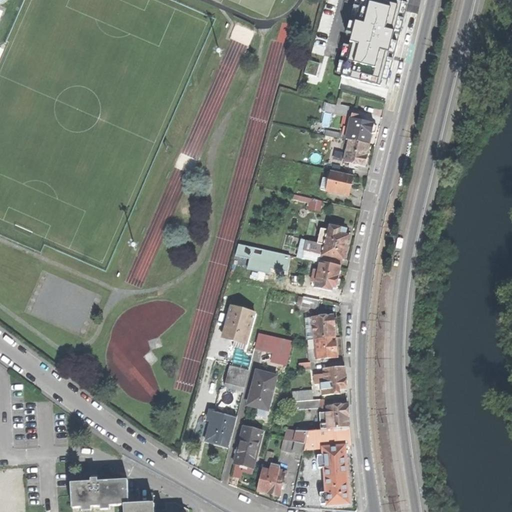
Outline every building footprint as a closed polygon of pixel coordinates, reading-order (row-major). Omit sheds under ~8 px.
[(352,45),(347,64),(387,74),(392,56),(352,45)] [(387,74),(347,64),(342,84),(382,94),(387,74)] [(336,114),(348,117),(350,107),(338,104),(336,114)] [(346,140),(349,140),(369,145),(371,135),(372,136),(372,134),(375,134),(376,131),(377,128),(374,126),(374,124),(361,121),(362,117),(352,115),(349,128),(347,135),(346,140)] [(358,165),(365,166),(367,155),(368,149),(369,145),(349,140),(348,145),(346,153),(345,156),(344,162),(350,163),(358,165)] [(329,192),(349,196),(351,186),(353,176),(333,171),(331,180),(329,192)] [(323,191),(329,192),(331,180),(325,178),(323,191)] [(342,259),(344,260),(347,245),(350,232),(345,231),(345,229),(328,225),(327,230),(321,229),(317,243),(324,245),(322,255),(342,259)] [(320,262),(340,267),(342,259),(322,255),(304,251),(303,259),(320,262)] [(314,287),(331,291),(332,287),(336,288),(338,278),(340,267),(320,262),(318,270),(314,269),(311,282),(315,283),(314,287)] [(303,297),(320,301),(322,293),(305,289),(303,297)] [(320,301),(303,297),(301,304),(318,308),(320,301)] [(235,339),(247,342),(255,314),(231,307),(223,336),(235,339)] [(318,318),(313,319),(314,340),(315,340),(335,339),(335,329),(336,328),(335,323),(335,317),(324,318),(318,318)] [(308,341),(314,340),(313,319),(306,319),(307,341),(308,341)] [(272,353),(276,337),(259,333),(255,349),(272,353)] [(276,337),(272,353),(275,353),(289,357),(292,341),(276,337)] [(245,350),(247,342),(235,339),(233,347),(245,350)] [(317,360),(322,360),(329,359),(337,359),(336,348),(335,339),(315,340),(317,360)] [(309,361),(317,360),(315,340),(314,340),(308,341),(309,361)] [(287,365),(289,357),(275,353),(273,362),(287,365)] [(227,377),(235,379),(236,373),(240,374),(241,369),(230,367),(227,377)] [(249,371),(241,369),(240,374),(239,380),(246,382),(249,371)] [(323,385),(324,396),(341,395),(341,390),(348,390),(347,378),(346,369),(325,371),(326,375),(327,385),(323,385)] [(257,408),(268,410),(276,376),(257,371),(253,387),(251,392),(254,393),(251,404),(250,406),(257,408)] [(327,385),(326,375),(316,376),(317,386),(323,385),(327,385)] [(227,377),(225,387),(244,391),(246,382),(239,380),(235,379),(227,377)] [(300,393),(301,402),(313,401),(313,392),(300,393)] [(298,411),(324,408),(324,400),(313,401),(301,402),(297,402),(298,411)] [(331,426),(331,431),(351,429),(350,417),(349,406),(329,408),(329,412),(331,426)] [(265,420),(268,410),(257,408),(255,417),(265,420)] [(216,444),(229,447),(237,418),(234,417),(214,412),(213,415),(206,441),(216,444)] [(246,464),(254,466),(262,432),(243,427),(237,451),(235,459),(234,464),(235,464),(243,466),(245,467),(246,464)] [(306,450),(353,446),(351,429),(331,431),(310,433),(306,450)] [(283,440),(281,450),(303,455),(305,444),(301,444),(283,440)] [(326,469),(327,479),(349,477),(347,450),(325,451),(326,469)] [(240,478),(241,472),(243,466),(235,464),(232,476),(240,478)] [(251,474),(254,466),(246,464),(245,467),(243,466),(241,472),(246,473),(251,474)] [(267,493),(279,496),(284,474),(281,474),(282,470),(279,469),(278,473),(268,471),(264,470),(262,469),(257,491),(267,493)] [(328,497),(329,507),(351,505),(350,490),(349,477),(327,479),(328,497)] [(124,504),(129,504),(127,480),(97,481),(90,481),(71,482),(72,507),(124,504)] [(154,511),(154,510),(154,503),(129,505),(129,504),(124,504),(123,511),(154,511)] [(188,511),(189,509),(166,503),(166,509),(154,510),(154,511),(188,511)]
